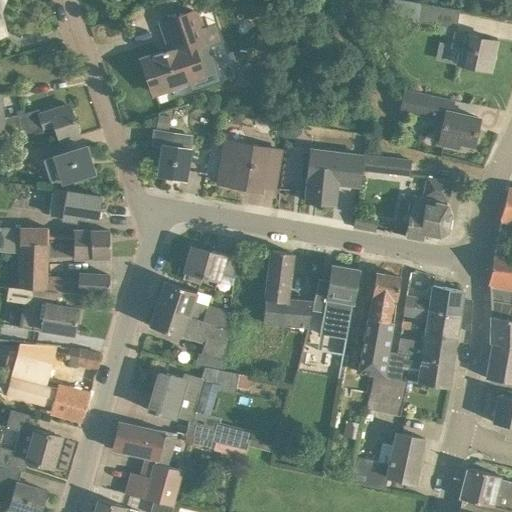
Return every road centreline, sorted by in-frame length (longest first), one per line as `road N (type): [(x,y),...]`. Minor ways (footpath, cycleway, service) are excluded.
road 1 (residential): [(470,252),(155,212)]
road 2 (residential): [(70,511),(155,212)]
road 3 (residential): [(155,212),(132,190),(65,0)]
road 4 (residential): [(454,425),(470,252)]
road 5 (residential): [(470,252),(511,109)]
